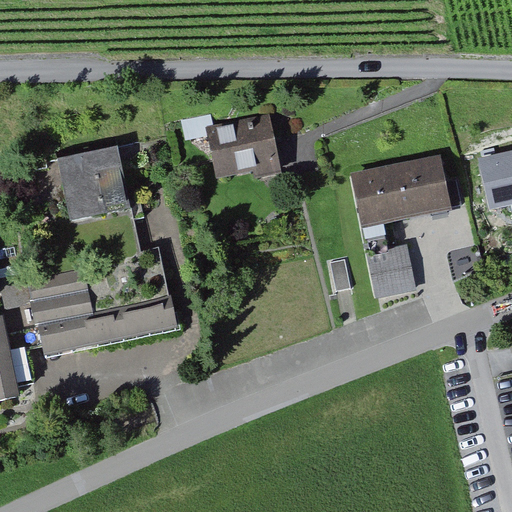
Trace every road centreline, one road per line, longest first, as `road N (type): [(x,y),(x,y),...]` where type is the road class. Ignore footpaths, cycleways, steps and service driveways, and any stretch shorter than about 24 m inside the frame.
road 1 (unclassified): [(511,304),(21,511)]
road 2 (unclassified): [(511,68),(0,74)]
